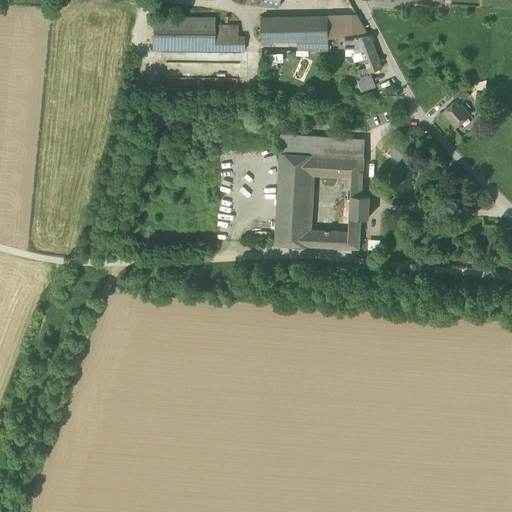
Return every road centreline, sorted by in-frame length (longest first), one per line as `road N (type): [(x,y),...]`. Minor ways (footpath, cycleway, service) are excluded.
road 1 (unclassified): [(0,248),(78,263),(309,256),(511,277)]
road 2 (unclassified): [(511,210),(433,131),(355,0)]
